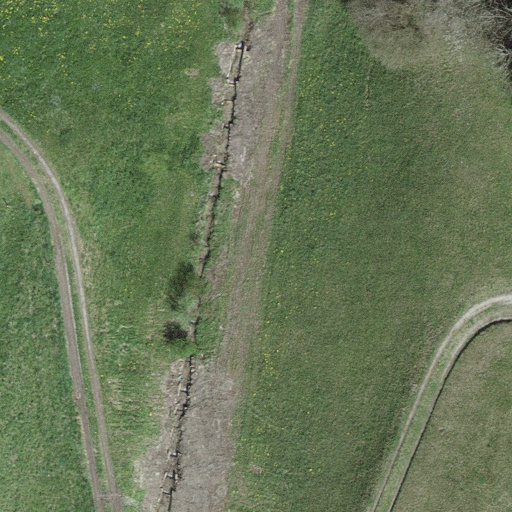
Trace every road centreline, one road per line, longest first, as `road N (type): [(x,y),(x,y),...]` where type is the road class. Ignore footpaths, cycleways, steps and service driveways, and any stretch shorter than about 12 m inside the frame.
road 1 (track): [(0,124),(51,187),(65,230),(111,511)]
road 2 (track): [(378,511),(451,348),(471,319),(511,307)]
